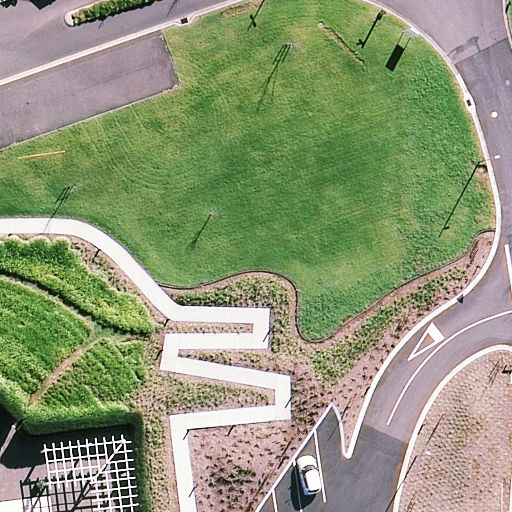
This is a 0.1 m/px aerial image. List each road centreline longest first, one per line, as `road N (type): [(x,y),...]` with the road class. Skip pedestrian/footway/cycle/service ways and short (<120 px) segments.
road 1 (residential): [(458,0),(502,99),(511,151)]
road 2 (residential): [(0,44),(124,0)]
